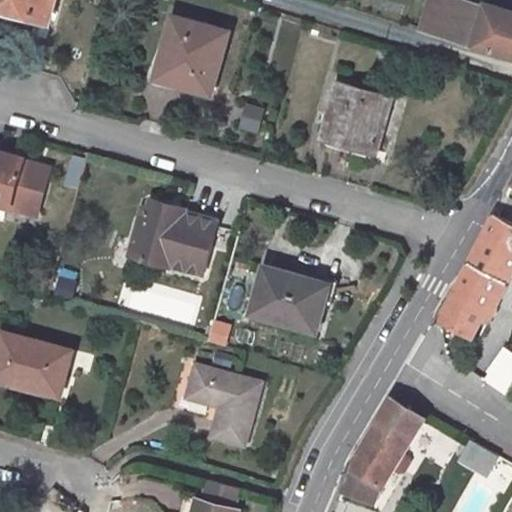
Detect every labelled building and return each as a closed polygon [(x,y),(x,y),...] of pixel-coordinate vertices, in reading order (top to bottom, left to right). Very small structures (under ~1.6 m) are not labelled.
[(30,11),(54,18),(59,0),(0,0),(0,7),(29,16),(30,11)] [(471,44),(484,1),(479,0),(430,0),(421,29),(471,44)] [(511,56),(511,9),(484,1),(471,44),(511,56)] [(219,88),(236,28),(182,13),(165,72),(219,88)] [(380,151),(396,99),(344,82),(327,135),(380,151)] [(239,129),(259,132),(264,106),(244,103),(239,129)] [(0,202),(26,210),(38,166),(0,155),(0,202)] [(142,259),(185,271),(185,269),(218,278),(232,228),(195,218),(197,212),(168,204),(165,212),(159,210),(155,224),(152,223),(142,259)] [(511,223),(497,215),(441,319),(474,337),(487,315),(490,316),(511,275),(511,223)] [(333,334),(346,288),(282,270),(270,317),(333,334)] [(202,297),(125,275),(116,306),(193,328),(202,297)] [(7,330),(0,354),(0,378),(63,396),(75,350),(7,330)] [(511,388),(511,351),(504,346),(487,371),(511,388)] [(218,349),(214,362),(232,367),(236,353),(218,349)] [(247,445),(265,382),(198,364),(188,397),(222,406),(214,436),(247,445)] [(428,418),(395,396),(364,448),(349,475),(343,491),(366,497),(372,481),(385,488),(428,418)] [(476,439),(464,459),(489,474),(500,453),(476,439)] [(205,500),(200,499),(196,511),(241,511),(242,510),(237,509),(243,489),(210,480),(205,500)]
